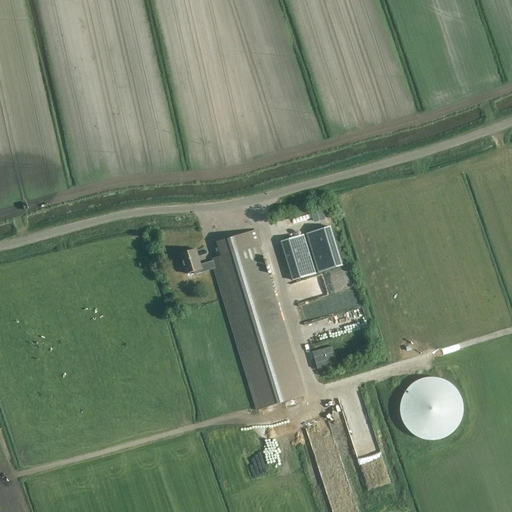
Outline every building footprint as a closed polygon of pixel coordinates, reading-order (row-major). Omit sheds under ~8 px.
[(306,234),(318,273),(342,266),(331,227),(306,234)] [(211,262),(214,269),(258,411),(306,397),(258,245),(261,244),(256,230),(218,242),(222,256),(211,260),(211,262)] [(293,281),(316,274),(304,235),(281,242),(293,281)] [(195,275),(214,269),(211,262),(201,265),(196,249),(180,254),(186,274),(194,272),(195,275)] [(401,406),(400,409),(401,412),(401,414),(402,417),(402,420),(403,422),(405,424),(406,427),(408,429),(410,431),(412,433),(414,434),(416,436),(418,437),(421,438),(423,439),(426,440),(429,440),(432,440),(434,440),(437,440),(440,439),(442,438),(445,437),(447,436),(449,434),(452,433),(454,431),(455,429),(457,427),(458,425),(460,422),(461,420),(462,417),(462,414),(462,412),(463,409),(462,406),(462,404),(462,401),(461,398),(460,396),(458,393),(457,391),(455,389),(454,387),(452,385),(449,384),(447,382),(445,381),(442,380),(440,379),(437,378),(434,378),(432,378),(429,378),(426,378),(423,379),(421,380),(418,381),(416,382),(414,384),(412,385),(410,387),(408,389),(406,391),(405,393),(403,396),(402,398),(402,401),(401,404),(401,406)]
